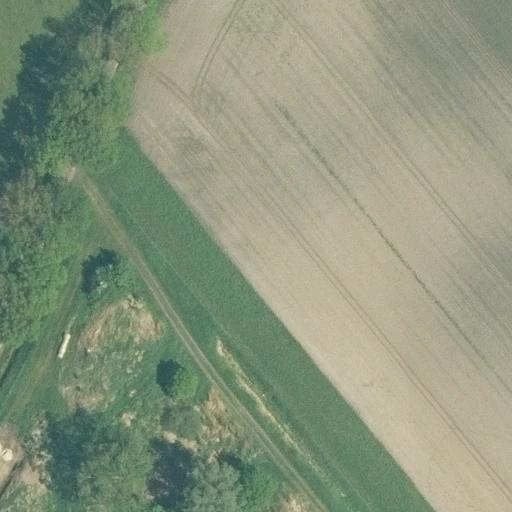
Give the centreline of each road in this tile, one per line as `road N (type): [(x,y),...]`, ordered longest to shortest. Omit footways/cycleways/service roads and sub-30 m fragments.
road 1 (track): [(321,511),(214,386),(105,225),(0,447)]
road 2 (tertiary): [(0,335),(143,0)]
